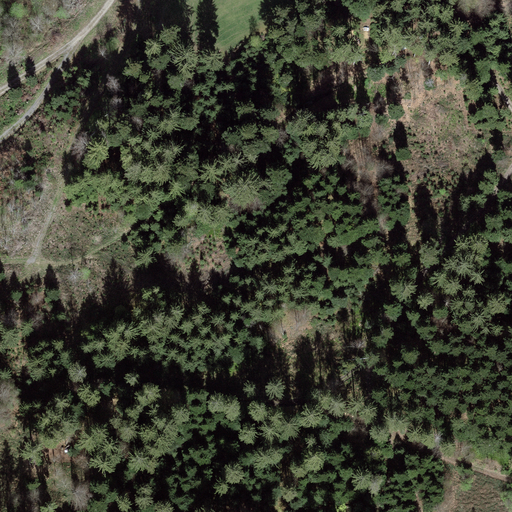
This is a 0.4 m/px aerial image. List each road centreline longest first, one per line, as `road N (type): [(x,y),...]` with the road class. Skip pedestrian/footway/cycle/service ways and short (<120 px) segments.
road 1 (track): [(32,260),(67,263),(121,238),(480,5)]
road 2 (track): [(511,167),(399,310),(377,358),(376,418),(421,511)]
road 3 (track): [(139,0),(79,126),(32,260)]
road 4 (track): [(77,39),(34,109),(0,140)]
